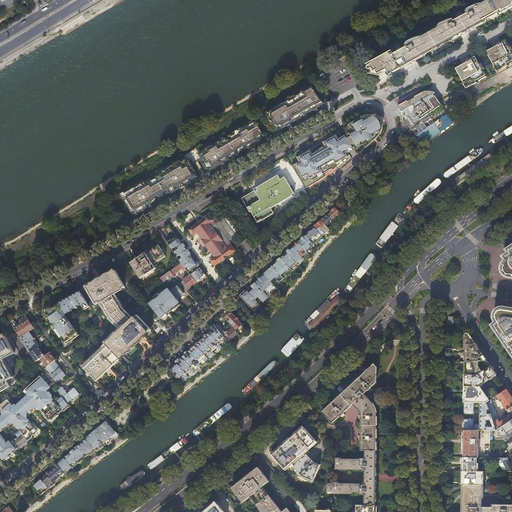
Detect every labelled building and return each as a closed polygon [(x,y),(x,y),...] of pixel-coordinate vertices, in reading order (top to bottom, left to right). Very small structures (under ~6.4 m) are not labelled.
[(367,67),(368,68),(367,68),(368,69),(369,69),(372,67),(374,71),(368,74),(379,76),(385,73),(384,71),(386,70),(387,71),(387,73),(387,74),(388,75),(389,76),(391,76),(392,75),(393,75),(393,74),(393,73),(401,68),(402,69),(403,68),(403,67),(413,62),(414,62),(415,61),(414,61),(424,55),(424,56),(425,56),(425,55),(431,51),(431,52),(445,44),(450,40),(451,41),(452,41),(452,40),(452,39),(461,34),(461,35),(462,35),(463,34),(462,33),(472,28),(473,28),(474,28),(474,27),(483,22),(484,22),(485,22),(484,21),(511,5),(511,0),(488,0),(489,0),(481,5),(476,5),(474,6),(470,8),(468,9),(467,10),(466,11),(467,13),(454,20),(452,19),(451,19),(446,21),(444,23),(440,26),(440,27),(439,29),(438,29),(436,29),(437,30),(433,32),(433,31),(432,32),(432,33),(429,35),(428,34),(427,35),(427,36),(424,37),(422,38),(423,38),(422,38),(419,39),(417,39),(414,41),(409,43),(408,44),(407,45),(407,47),(394,54),(392,51),(388,53),(389,55),(389,57),(381,61),(380,60),(371,65),(370,63),(367,65),(368,67),(367,67)] [(511,64),(511,47),(511,46),(510,47),(506,39),(501,42),(502,44),(500,44),(499,43),(497,44),(496,45),(496,46),(486,51),(494,66),(494,67),(496,72),(503,68),(507,66),(508,66),(509,66),(510,65),(511,64)] [(479,81),(481,80),(481,82),(486,79),(485,78),(487,77),(484,71),(483,70),(484,69),(482,66),(480,63),(479,64),(475,56),(470,59),(471,60),(469,61),(468,60),(466,61),(465,62),(465,63),(455,68),(462,79),(464,83),(463,83),(466,88),(472,85),(473,85),(476,83),(477,82),(478,83),(479,82),(479,81)] [(323,103),(312,87),(309,89),(308,88),(299,94),(299,95),(286,103),(286,101),(273,110),(266,114),(268,117),(270,120),(271,122),(276,130),(282,126),(282,127),(289,123),(296,119),(296,118),(309,111),(314,108),(319,105),(323,103)] [(404,133),(408,130),(413,138),(418,145),(441,128),(433,115),(429,114),(442,105),(435,95),(437,94),(435,92),(426,90),(397,106),(402,116),(402,132),(404,133)] [(351,132),(345,135),(354,148),(362,143),(363,145),(376,137),(377,136),(379,134),(380,131),(381,128),(381,126),(381,124),(380,123),(379,122),(377,119),(378,118),(376,117),(373,116),(371,115),(369,115),(366,115),(351,124),(352,126),(349,128),(351,132)] [(271,122),(270,120),(264,124),(268,130),(272,128),(269,123),(271,122)] [(206,150),(199,155),(208,170),(212,168),(219,164),(229,158),(239,152),(243,149),(244,149),(252,145),(258,141),(257,141),(265,137),(255,121),(248,126),(247,124),(233,132),(234,134),(220,142),(219,141),(210,146),(205,149),(206,150)] [(292,165),(306,188),(322,179),(324,178),(325,176),(323,173),(332,168),(333,170),(350,155),(347,151),(354,148),(345,135),(338,139),(336,135),(326,141),(300,156),(298,157),(300,160),(292,165)] [(126,203),(132,214),(133,215),(136,213),(135,213),(139,210),(140,211),(143,209),(148,206),(147,205),(152,203),(151,201),(165,193),(166,195),(174,190),(179,187),(186,183),(197,177),(187,159),(176,165),(175,164),(166,169),(166,171),(156,177),(155,175),(154,175),(156,179),(151,182),(150,180),(144,184),(143,183),(133,188),(132,187),(127,190),(128,191),(123,195),(127,202),(126,203)] [(278,175),(254,189),(255,191),(242,199),(250,212),(251,212),(258,223),(274,213),(272,208),(293,195),(292,194),(294,193),(285,177),(280,179),(278,175)] [(340,212),(354,198),(351,194),(336,208),(340,212)] [(355,199),(354,198),(340,212),(340,213),(355,199)] [(340,213),(340,212),(336,208),(329,214),(333,219),(336,217),(341,214),(340,213)] [(236,250),(231,244),(229,241),(233,238),(237,236),(224,217),(216,223),(209,214),(188,229),(193,235),(197,232),(215,256),(210,260),(215,266),(225,259),(236,250)] [(333,219),(329,214),(324,218),(322,221),(323,222),(326,226),(330,223),(334,220),(333,219)] [(316,226),(314,227),(322,235),(323,234),(329,228),(326,226),(323,222),(322,221),(317,225),(316,226)] [(322,235),(314,227),(310,231),(305,236),(311,242),(313,244),(315,242),(317,239),(322,235)] [(196,282),(196,283),(199,280),(200,281),(201,280),(203,278),(202,278),(204,276),(200,270),(201,270),(199,267),(198,268),(196,265),(193,267),(192,266),(196,263),(194,259),(193,260),(191,257),(189,258),(187,255),(189,254),(186,250),(184,252),(183,250),(186,248),(182,243),(181,244),(180,242),(181,242),(175,234),(166,240),(171,248),(173,251),(180,263),(186,270),(188,272),(189,273),(196,282)] [(311,242),(305,236),(304,237),(298,242),(305,249),(306,250),(311,246),(310,245),(313,244),(311,242)] [(305,249),(298,242),(296,244),(293,247),(300,254),(302,257),(305,254),(304,253),(307,251),(306,250),(305,249)] [(166,255),(159,244),(147,252),(146,252),(131,262),(141,277),(156,267),(154,263),(166,255)] [(502,273),(503,274),(505,276),(507,276),(511,277),(511,246),(506,250),(509,253),(503,257),(506,261),(504,262),(502,264),(501,266),(501,268),(501,270),(502,273)] [(300,254),(293,247),(287,252),(294,260),(297,264),(300,261),(299,260),(302,257),(300,254)] [(294,260),(287,252),(286,253),(284,255),(287,258),(283,261),(287,265),(289,267),(290,268),(292,271),(295,268),(295,267),(297,265),(297,264),(294,260)] [(282,260),(281,258),(275,263),(273,265),(272,266),(280,274),(282,276),(284,278),(287,276),(287,275),(285,273),(290,268),(289,267),(287,265),(283,261),(282,260)] [(186,270),(180,263),(170,270),(175,276),(176,277),(179,274),(177,271),(181,268),(184,271),(186,270)] [(280,274),(272,266),(266,271),(264,274),(265,275),(275,286),(279,290),(282,288),(278,284),(284,278),(282,276),(280,274)] [(150,328),(138,314),(134,318),(124,308),(114,292),(125,286),(116,270),(87,287),(97,302),(100,301),(110,318),(121,330),(117,334),(104,346),(88,361),(84,365),(96,378),(102,373),(107,368),(113,363),(120,356),(130,347),(139,338),(147,332),(150,328)] [(163,281),(164,282),(169,278),(170,280),(175,276),(170,270),(160,278),(163,281)] [(196,282),(189,273),(187,274),(188,276),(183,280),(190,288),(193,285),(196,282)] [(260,281),(258,279),(257,280),(255,282),(268,296),(270,299),(279,290),(275,286),(265,275),(260,281)] [(183,280),(180,282),(187,290),(190,288),(183,280)] [(268,301),(270,299),(268,296),(255,282),(250,286),(253,289),(249,292),(260,305),(261,306),(264,303),(265,304),(268,301)] [(170,290),(177,298),(184,293),(177,285),(170,290)] [(168,287),(149,303),(161,318),(166,314),(177,303),(179,301),(177,298),(170,290),(168,287)] [(80,290),(58,302),(65,314),(72,310),(72,309),(75,306),(76,308),(78,307),(77,305),(80,304),(83,305),(85,309),(90,306),(80,290)] [(260,309),(262,307),(261,306),(260,305),(249,292),(246,290),(244,292),(241,295),(255,311),(257,312),(260,309)] [(65,314),(58,302),(45,310),(44,313),(49,322),(52,327),(53,326),(55,330),(54,330),(57,336),(58,338),(59,338),(63,346),(77,338),(71,327),(70,328),(70,326),(68,324),(66,321),(66,322),(65,321),(64,320),(67,318),(65,314)] [(495,321),(496,322),(492,325),(511,354),(511,308),(503,308),(500,307),(498,308),(496,309),(494,311),(493,314),(493,315),(493,317),(493,318),(494,320),(495,321)] [(244,326),(231,312),(228,315),(225,318),(230,323),(236,327),(237,331),(236,330),(236,331),(237,332),(244,326)] [(10,317),(8,318),(11,322),(20,337),(29,331),(37,326),(36,324),(33,326),(30,321),(27,317),(25,316),(16,322),(16,324),(13,320),(13,321),(10,317)] [(214,324),(222,335),(225,333),(214,319),(212,322),(214,324)] [(222,335),(228,341),(237,333),(234,329),(235,328),(230,323),(229,324),(232,328),(228,330),(225,333),(222,335)] [(223,346),(228,341),(222,335),(214,324),(210,328),(212,329),(209,332),(222,346),(223,346)] [(25,345),(34,339),(32,336),(33,335),(32,334),(32,333),(31,334),(29,331),(20,337),(25,345)] [(204,335),(204,336),(202,338),(201,339),(215,353),(216,353),(221,348),(220,348),(222,346),(209,332),(206,334),(206,333),(205,334),(204,335)] [(4,333),(0,335),(0,391),(11,385),(7,379),(14,376),(5,360),(4,360),(4,358),(15,352),(4,333)] [(465,352),(465,362),(479,362),(483,362),(488,362),(469,333),(465,333),(465,343),(465,352)] [(34,339),(25,345),(30,352),(38,346),(39,346),(37,343),(38,343),(37,341),(35,338),(34,339)] [(201,339),(200,338),(198,340),(199,341),(195,344),(208,358),(209,359),(213,355),(215,353),(201,339)] [(202,366),(202,365),(205,362),(208,359),(209,359),(208,358),(195,344),(192,347),(189,351),(187,349),(200,364),(202,366)] [(30,352),(36,361),(45,355),(41,350),(38,346),(30,352)] [(202,366),(200,364),(187,349),(186,350),(184,352),(185,353),(182,357),(194,370),(195,371),(198,369),(197,368),(200,365),(201,366),(202,366)] [(43,362),(47,367),(55,361),(56,360),(53,355),(50,351),(45,355),(36,361),(38,365),(39,365),(43,362)] [(176,362),(188,375),(189,377),(192,375),(191,374),(193,372),(194,373),(195,371),(194,370),(182,357),(179,359),(178,358),(176,359),(174,361),(176,362)] [(0,417),(0,425),(2,428),(9,422),(13,422),(16,427),(18,426),(20,429),(27,441),(32,437),(31,437),(32,436),(33,437),(37,433),(37,430),(34,427),(33,427),(27,420),(28,415),(31,412),(33,410),(39,410),(45,418),(44,419),(47,422),(51,423),(54,421),(56,419),(56,418),(60,414),(60,415),(61,414),(62,413),(65,411),(64,410),(66,409),(65,407),(69,404),(68,403),(63,396),(60,398),(57,398),(57,396),(52,396),(52,394),(49,394),(49,391),(47,391),(47,387),(57,379),(58,380),(66,374),(61,368),(55,361),(47,367),(46,368),(49,371),(41,377),(40,376),(24,389),(28,393),(28,396),(17,404),(13,404),(8,398),(0,403),(0,409),(3,413),(3,415),(0,417)] [(168,367),(168,368),(173,374),(173,375),(180,383),(183,380),(184,381),(187,378),(188,378),(189,377),(188,375),(176,362),(172,366),(172,365),(169,366),(168,367)] [(479,362),(465,362),(465,368),(465,375),(478,375),(484,371),(482,369),(481,370),(479,367),(479,362)] [(365,450),(376,450),(376,438),(377,423),(377,412),(377,411),(376,410),(376,409),(375,408),(375,407),(375,405),(374,404),(373,403),(372,402),(364,393),(368,390),(370,391),(373,390),(373,389),(371,387),(377,382),(377,372),(377,366),(375,364),(373,365),(352,384),(322,411),(332,423),(341,415),(343,417),(346,415),(346,414),(345,415),(344,413),(353,404),(360,411),(361,412),(361,413),(361,414),(361,415),(359,415),(358,415),(359,419),(361,419),(361,436),(359,436),(358,435),(359,439),(361,439),(361,450),(365,450)] [(478,375),(465,375),(465,388),(464,403),(475,403),(481,403),(487,403),(490,401),(480,386),(497,375),(494,371),(491,366),(488,368),(484,371),(478,375)] [(63,396),(68,403),(72,399),(73,399),(77,396),(81,393),(78,390),(75,386),(68,392),(62,385),(57,389),(63,396)] [(511,396),(507,389),(490,401),(487,403),(491,415),(493,421),(494,422),(499,419),(494,405),(494,403),(500,400),(501,402),(500,403),(501,404),(502,403),(507,410),(511,406),(511,396)] [(491,415),(487,403),(481,403),(481,416),(480,423),(474,423),(474,419),(473,419),(461,418),(461,430),(464,430),(479,430),(484,430),(490,430),(497,430),(494,422),(493,421),(490,421),(490,424),(489,424),(488,418),(490,417),(490,415),(491,415)] [(475,403),(464,403),(464,414),(473,414),(475,414),(475,403)] [(511,419),(511,406),(507,410),(508,410),(510,414),(500,421),(499,419),(494,422),(497,430),(511,419)] [(511,419),(497,430),(490,430),(490,434),(490,447),(503,447),(503,435),(511,429),(511,419)] [(118,434),(106,421),(100,426),(112,439),(118,434)] [(0,455),(3,458),(7,454),(9,456),(11,454),(15,450),(16,449),(11,441),(10,442),(10,441),(7,444),(5,442),(6,441),(0,433),(0,429),(3,428),(2,428),(0,425),(0,455)] [(100,426),(93,433),(103,444),(104,445),(112,439),(100,426)] [(316,441),(304,427),(289,440),(272,454),(284,468),(291,462),(293,465),(292,466),(301,476),(312,481),(319,465),(313,462),(306,454),(305,454),(303,452),(316,441)] [(18,447),(23,444),(28,441),(27,441),(20,429),(16,431),(19,436),(13,440),(18,447)] [(464,443),(464,458),(478,458),(478,444),(477,444),(477,442),(479,442),(479,439),(478,439),(479,430),(464,430),(464,443)] [(93,433),(87,438),(88,440),(97,450),(103,444),(93,433)] [(85,456),(86,456),(97,450),(88,440),(84,443),(83,442),(77,447),(85,456)] [(71,452),(79,461),(81,459),(85,456),(77,447),(71,452)] [(376,477),(376,450),(365,450),(365,459),(364,459),(364,458),(360,458),(360,459),(341,459),(341,458),(336,458),(336,459),(333,459),(330,465),(336,465),(336,469),(339,469),(362,469),(362,468),(365,468),(365,470),(365,482),(365,485),(362,485),(362,484),(338,483),(338,482),(337,482),(333,482),(333,483),(327,483),(327,493),(360,494),(360,495),(363,495),(363,494),(364,494),(364,505),(375,505),(376,477)] [(65,458),(73,467),(79,461),(71,452),(65,458)] [(65,470),(66,472),(73,467),(65,458),(62,460),(64,462),(62,463),(61,462),(60,462),(59,463),(59,464),(65,470)] [(477,471),(478,458),(464,458),(464,464),(464,471),(477,471)] [(511,469),(511,466),(507,458),(506,458),(491,458),(491,462),(498,462),(498,459),(502,459),(503,462),(508,472),(511,469)] [(47,474),(53,481),(59,476),(65,470),(59,464),(59,463),(55,466),(56,467),(55,468),(55,467),(51,470),(52,471),(51,472),(50,471),(47,474)] [(263,511),(292,511),(287,506),(283,510),(263,486),(269,480),(258,466),(245,477),(232,487),(244,501),(250,496),(263,511)] [(482,485),(482,471),(477,471),(464,471),(463,477),(463,485),(482,485)] [(48,487),(54,482),(53,481),(47,474),(41,479),(47,486),(48,487)] [(41,479),(34,485),(39,491),(40,492),(47,486),(41,479)] [(511,511),(511,504),(492,505),(492,507),(482,507),(482,485),(463,485),(463,511),(511,511)] [(224,511),(216,502),(205,510),(203,511),(224,511)]
